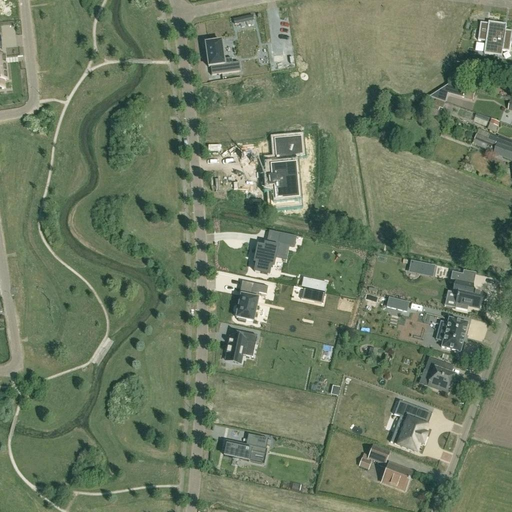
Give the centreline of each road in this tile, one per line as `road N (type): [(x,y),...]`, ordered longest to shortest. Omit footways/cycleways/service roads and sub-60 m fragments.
road 1 (unclassified): [(191,511),(201,258),(176,15)]
road 2 (unclassified): [(435,511),(511,303)]
road 3 (residential): [(0,116),(33,103),(23,0)]
road 4 (residential): [(0,370),(17,358),(0,252)]
